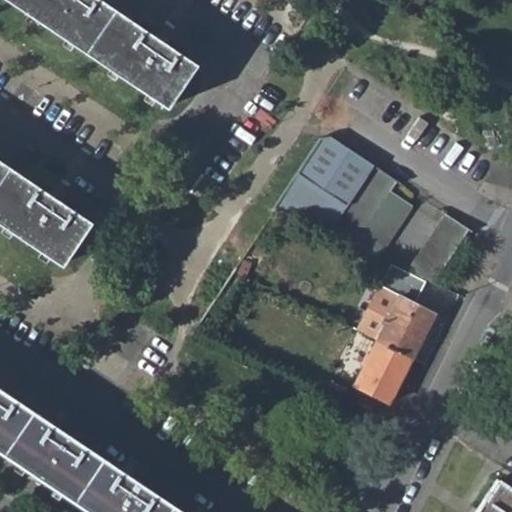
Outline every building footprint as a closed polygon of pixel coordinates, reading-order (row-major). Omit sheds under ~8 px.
[(174,113),(200,70),(97,0),(11,0),(10,2),(174,113)] [(320,140),(272,209),(296,220),(342,148),(327,139),(320,140)] [(0,224),(69,271),(97,227),(0,163),(0,224)] [(370,165),(325,234),(375,257),(409,205),(386,190),(393,180),(370,165)] [(443,213),(406,271),(431,282),(467,228),(443,213)] [(385,324),(377,341),(412,358),(435,313),(399,295),(389,314),(387,313),(382,322),(385,324)] [(364,366),(354,384),(389,402),(412,358),(377,341),(368,357),(365,356),(360,365),(364,366)] [(0,454),(86,511),(177,511),(0,392),(0,454)] [(511,511),(511,489),(506,485),(488,511),(511,511)]
